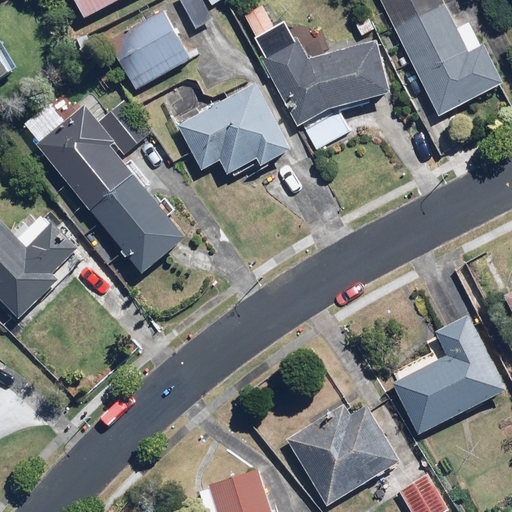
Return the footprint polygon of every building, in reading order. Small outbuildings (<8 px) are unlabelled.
[(126,0),(74,0),(83,19),(126,0)] [(177,0),(198,32),(215,20),(208,10),(222,1),(221,0),(177,0)] [(382,0),(440,115),(502,84),(470,20),(458,26),(445,0),(382,0)] [(276,30),(262,4),(245,14),(259,40),(276,30)] [(193,55),(164,9),(107,46),(136,91),(193,55)] [(299,38),(261,54),(298,125),(303,123),(317,151),(352,133),(341,111),(393,95),(375,40),(311,60),(299,38)] [(0,78),(11,71),(0,53),(0,78)] [(293,149),(256,83),(179,126),(204,171),(220,162),(228,176),(256,160),(260,167),(293,149)] [(83,109),(37,148),(144,274),(187,238),(169,217),(177,209),(163,192),(154,200),(122,162),(155,133),(124,97),(94,123),(83,109)] [(19,240),(0,218),(0,301),(17,320),(59,282),(53,276),(80,251),(46,215),(19,240)] [(418,436),(507,391),(470,316),(430,336),(436,347),(425,352),(430,363),(391,382),(418,436)] [(328,506),(401,461),(367,406),(354,415),(346,402),(286,439),(328,506)] [(272,511),(260,471),(199,490),(205,511),(272,511)] [(446,511),(449,510),(428,476),(397,496),(407,511),(446,511)]
